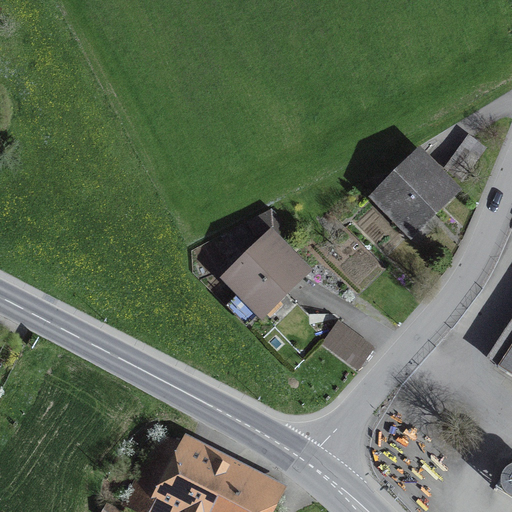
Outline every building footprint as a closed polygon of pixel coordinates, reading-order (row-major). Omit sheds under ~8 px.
[(449,167),(460,178),(481,149),(470,139),(449,167)] [(377,197),(410,230),(451,190),(419,157),(377,197)] [(248,222),(255,236),(272,227),(282,238),(290,231),(271,210),(248,222)] [(228,306),(247,325),(302,271),(270,238),(228,278),(242,292),(228,306)] [(325,343),(359,368),(373,350),(338,325),(325,343)] [(511,346),(498,367),(511,376),(511,346)] [(161,436),(125,505),(138,511),(259,511),(270,492),(161,436)] [(511,462),(498,484),(511,492),(511,462)]
